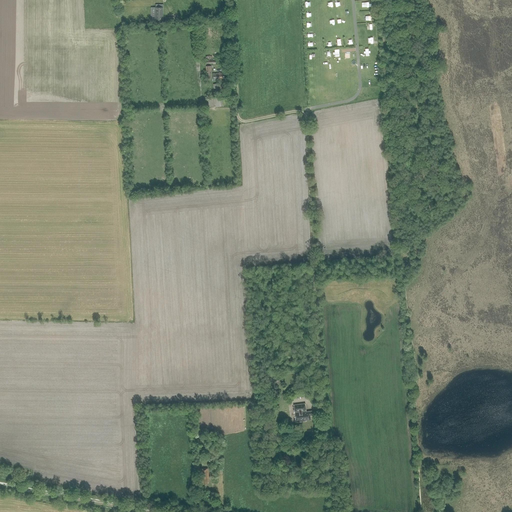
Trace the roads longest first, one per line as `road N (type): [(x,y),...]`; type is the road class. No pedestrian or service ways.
road 1 (track): [(306,109),(334,511)]
road 2 (track): [(230,0),(239,119),(306,109)]
